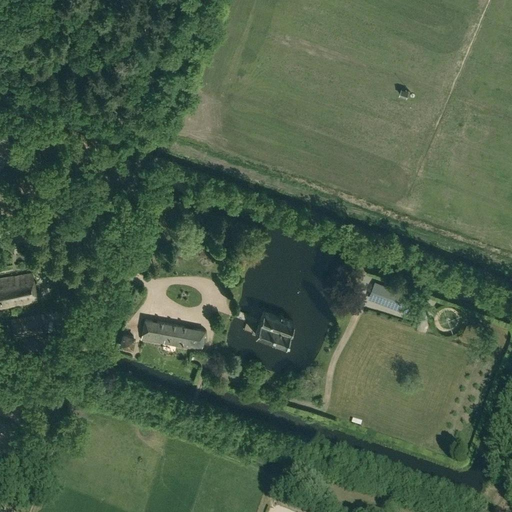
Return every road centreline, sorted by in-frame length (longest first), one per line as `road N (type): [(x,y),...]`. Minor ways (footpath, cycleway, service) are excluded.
road 1 (track): [(62,368),(461,511)]
road 2 (track): [(200,316),(209,330),(208,367),(315,408),(325,401),(330,366),(361,301),(424,323)]
road 3 (track): [(101,266),(152,283),(200,284),(208,299),(200,316),(173,317),(151,299)]
road 4 (track): [(0,81),(148,130)]
road 5 (track): [(62,368),(10,511)]
road 6 (track): [(148,130),(196,0)]
